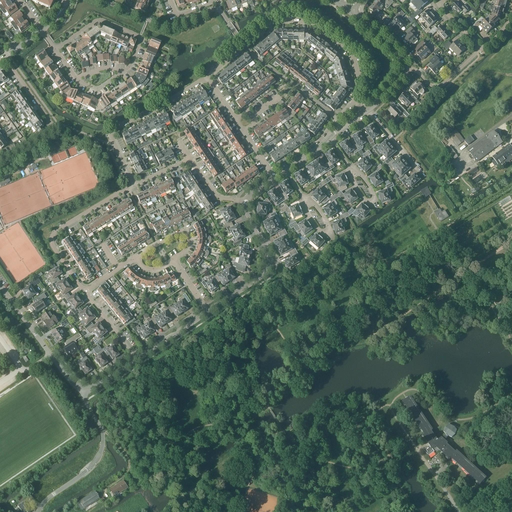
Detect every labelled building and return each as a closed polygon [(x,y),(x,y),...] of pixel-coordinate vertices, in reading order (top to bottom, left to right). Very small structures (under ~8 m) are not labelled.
[(0,8),(1,10),(11,3),(9,1),(11,0),(10,0),(0,0),(0,2),(1,5),(0,5),(0,8)] [(53,0),(31,0),(50,8),(53,0)] [(184,7),(181,0),(175,0),(178,8),(182,7),(182,8),(184,7)] [(237,7),(234,0),(230,0),(229,1),(226,2),(229,10),(232,9),(237,7)] [(234,0),(237,7),(237,8),(242,7),(242,5),(239,0),(234,0)] [(377,0),(373,5),(381,11),(385,6),(388,9),(390,6),(384,2),(382,4),(377,0)] [(425,0),(413,0),(411,2),(414,6),(413,7),(415,9),(416,8),(419,11),(428,2),(425,0)] [(495,0),(494,7),(504,10),(507,0),(495,0)] [(457,2),(451,7),(458,14),(462,11),(465,14),(471,8),(467,3),(462,7),(457,2)] [(13,6),(11,3),(1,10),(3,14),(4,14),(7,12),(9,16),(18,10),(14,5),(13,6)] [(148,7),(137,3),(135,8),(139,10),(139,11),(139,12),(142,13),(143,12),(145,13),(148,7)] [(381,11),(373,5),(370,9),(380,18),(382,15),(379,13),(381,11)] [(491,12),(491,15),(499,19),(501,14),(503,14),(504,10),(494,7),(493,7),(491,12)] [(393,23),(390,27),(394,31),(398,27),(400,29),(406,24),(401,19),(405,15),(400,10),(395,15),(398,18),(393,22),(393,23)] [(11,24),(13,27),(23,20),(21,18),(22,17),(19,11),(10,17),(13,21),(11,23),(11,24)] [(421,17),(425,22),(433,15),(431,13),(430,14),(428,11),(421,17)] [(433,15),(425,22),(429,27),(437,21),(434,18),(435,17),(433,15)] [(491,15),(485,20),(493,28),(496,25),(495,23),(499,19),(491,15)] [(24,22),(23,20),(13,27),(15,30),(16,30),(19,29),(21,32),(29,26),(26,21),(24,22)] [(493,28),(485,20),(480,25),(478,22),(475,26),(480,31),(483,29),(487,34),(493,28)] [(94,36),(100,33),(99,24),(97,24),(96,25),(95,27),(95,29),(91,31),(94,36)] [(100,33),(106,35),(108,30),(104,28),(103,26),(102,25),(101,24),(99,24),(100,33)] [(435,27),(428,33),(431,36),(436,31),(444,40),(450,35),(442,26),(438,30),(435,27)] [(415,32),(411,28),(406,32),(408,35),(403,39),(404,40),(402,42),(405,45),(406,43),(408,45),(411,42),(413,44),(417,40),(415,38),(418,36),(415,33),(415,32)] [(281,39),(277,29),(271,34),(272,35),(269,37),(275,44),(281,39)] [(285,29),(277,29),(281,39),(288,40),(288,30),(285,30),(285,29)] [(104,39),(110,41),(114,31),(113,30),(111,31),(108,30),(106,35),(104,39)] [(306,40),(309,30),(302,30),(302,31),(299,31),(299,40),(306,40)] [(306,40),(312,44),(317,37),(315,35),(316,35),(310,30),(309,30),(306,40)] [(94,36),(91,31),(89,33),(87,33),(85,34),(92,43),(97,40),(94,36)] [(110,41),(116,44),(119,34),(117,33),(116,32),(114,31),(110,41)] [(92,43),(85,34),(84,35),(83,37),(81,39),(88,49),(93,45),(92,43)] [(116,44),(121,46),(125,36),(124,35),(122,35),(119,34),(116,44)] [(121,46),(127,48),(131,39),(128,38),(125,36),(121,46)] [(275,44),(269,37),(265,41),(271,48),(274,45),(276,47),(277,46),(275,44)] [(312,44),(311,46),(315,49),(316,48),(322,40),(317,37),(312,44)] [(81,39),(79,40),(78,40),(77,40),(75,41),(83,52),(84,52),(88,49),(81,39)] [(131,39),(127,48),(125,51),(128,52),(129,49),(132,51),(136,41),(131,39)] [(147,46),(148,47),(158,51),(161,43),(152,39),(150,43),(149,43),(147,46)] [(316,48),(320,51),(326,44),(322,40),(316,48)] [(83,52),(75,41),(74,42),(74,43),(73,44),(71,46),(77,54),(79,56),(83,52)] [(271,48),(265,41),(261,44),(267,51),(271,48)] [(449,41),(443,46),(447,50),(450,48),(458,56),(465,49),(457,41),(452,45),(449,41)] [(422,42),(414,49),(417,52),(416,53),(422,60),(430,52),(429,52),(430,51),(425,45),(422,42)] [(267,51),(261,44),(259,46),(258,45),(254,49),(260,57),(267,51)] [(322,57),(324,54),(330,47),(326,44),(320,51),(318,54),(322,57)] [(77,54),(71,46),(66,49),(72,57),(77,54)] [(146,50),(144,54),(154,58),(158,51),(148,47),(147,51),(146,50)] [(324,54),(328,58),(334,51),(330,47),(324,54)] [(46,54),(43,51),(35,56),(40,63),(49,57),(47,54),(46,54)] [(328,58),(334,62),(343,56),(336,53),(337,53),(334,51),(328,58)] [(144,57),(142,61),(151,65),(154,58),(144,54),(143,57),(144,57)] [(247,54),(242,58),(248,65),(253,61),(247,54)] [(437,54),(432,59),(434,62),(428,67),(435,74),(443,67),(438,61),(441,59),(437,54)] [(275,62),(279,66),(285,59),(281,56),(275,62)] [(334,62),(336,69),(345,67),(344,64),(345,63),(343,56),(334,62)] [(49,57),(40,63),(44,70),(53,64),(50,60),(51,60),(49,57)] [(287,57),(280,66),(284,69),(291,60),(287,57)] [(248,65),(242,58),(238,61),(244,68),(248,65)] [(295,63),(291,60),(284,69),(288,73),(289,72),(289,71),(294,65),(295,63)] [(139,65),(138,68),(148,73),(151,65),(142,61),(140,65),(139,65)] [(244,68),(238,61),(234,64),(240,71),(244,68)] [(53,64),(44,70),(49,76),(58,70),(56,67),(55,67),(53,64)] [(240,71),(234,64),(230,67),(235,75),(240,71)] [(299,68),(294,65),(289,71),(289,72),(293,75),(299,68)] [(235,75),(230,67),(226,71),(231,78),(235,75)] [(137,73),(136,75),(146,84),(149,80),(146,77),(148,73),(138,68),(136,72),(137,72),(137,73)] [(303,71),(299,68),(293,75),(298,78),(303,71)] [(305,69),(303,71),(298,78),(302,81),(309,72),(305,69)] [(58,70),(49,76),(54,83),(62,77),(59,73),(60,73),(58,70)] [(0,77),(5,83),(9,80),(3,71),(0,73),(0,77)] [(231,78),(226,71),(221,74),(227,81),(231,78)] [(314,76),(309,72),(302,81),(306,85),(313,77),(314,76)] [(227,81),(221,74),(217,77),(223,85),(227,81)] [(133,76),(130,78),(136,87),(141,84),(144,87),(146,84),(136,75),(134,76),(133,77),(133,76)] [(270,75),(266,79),(271,86),(276,82),(270,75)] [(62,77),(54,83),(58,89),(68,83),(65,80),(64,80),(62,77)] [(271,86),(266,79),(265,77),(263,78),(262,79),(260,81),(262,82),(267,89),(271,86)] [(317,80),(313,77),(306,85),(305,86),(309,89),(315,83),(316,81),(317,80)] [(353,89),(350,80),(349,80),(348,77),(339,80),(341,87),(353,89)] [(127,81),(124,84),(129,92),(136,87),(130,78),(127,80),(127,81)] [(267,89),(262,82),(260,81),(259,81),(257,82),(256,84),(263,92),(267,89)] [(316,81),(315,83),(309,89),(314,93),(319,86),(321,84),(316,81)] [(418,84),(416,82),(410,88),(414,92),(412,95),(417,100),(418,98),(418,97),(418,96),(420,94),(421,95),(422,95),(423,94),(424,93),(424,92),(423,90),(425,89),(419,83),(418,84)] [(68,83),(58,89),(63,96),(64,97),(71,89),(69,87),(69,86),(70,86),(68,83)] [(119,85),(116,87),(123,96),(129,92),(124,84),(120,86),(119,85)] [(252,87),(259,96),(263,92),(256,84),(254,85),(253,86),(252,87)] [(325,91),(319,86),(314,93),(318,96),(320,94),(321,95),(325,91)] [(114,90),(110,92),(116,101),(123,96),(116,87),(113,89),(114,90)] [(249,92),(254,99),(259,96),(252,87),(250,88),(252,90),(249,92)] [(341,87),(337,92),(344,98),(346,96),(346,95),(353,89),(341,87)] [(71,89),(64,97),(66,98),(73,101),(78,91),(74,89),(74,90),(73,90),(71,89)] [(198,93),(203,101),(204,103),(209,100),(202,89),(199,90),(200,92),(198,93)] [(22,94),(19,90),(9,96),(13,101),(15,99),(22,94)] [(248,90),(243,94),(250,102),(254,99),(249,92),(248,90)] [(81,92),(78,91),(73,101),(72,103),(80,106),(80,104),(84,95),(80,93),(81,92)] [(106,94),(103,96),(109,105),(116,101),(110,92),(107,95),(106,94)] [(344,98),(337,92),(334,97),(341,102),(344,98)] [(203,101),(198,93),(196,94),(195,93),(193,94),(199,104),(203,101)] [(402,102),(407,107),(413,101),(414,102),(417,100),(412,95),(409,97),(405,93),(398,99),(402,102)] [(22,94),(15,99),(18,104),(25,99),(22,94)] [(190,96),(191,98),(189,99),(195,108),(196,110),(201,107),(193,94),(190,96)] [(239,97),(240,99),(246,105),(250,102),(243,94),(239,97)] [(298,94),(294,98),(301,104),(305,99),(298,94)] [(88,97),(84,95),(80,104),(88,107),(92,97),(89,95),(88,97)] [(100,100),(98,100),(99,110),(99,112),(104,112),(103,110),(109,105),(103,96),(100,98),(101,99),(100,100)] [(96,98),(92,97),(88,107),(95,110),(99,110),(98,100),(96,100),(95,99),(96,98)] [(334,97),(330,101),(337,107),(341,102),(334,97)] [(294,98),(291,102),(298,108),(301,104),(294,98)] [(25,99),(18,104),(21,108),(28,103),(25,99)] [(195,108),(189,99),(187,100),(186,99),(183,100),(191,111),(195,108)] [(241,109),(246,105),(240,99),(236,102),(241,109)] [(337,107),(330,101),(328,99),(325,103),(334,111),(337,107)] [(191,112),(191,111),(183,100),(181,102),(182,104),(180,105),(186,115),(191,112)] [(288,110),(294,116),(296,113),(294,112),(298,108),(291,102),(288,107),(290,108),(288,110)] [(21,108),(24,112),(31,107),(28,103),(21,108)] [(186,115),(180,105),(178,106),(177,104),(174,106),(181,116),(182,118),(186,115)] [(391,108),(388,111),(391,114),(390,115),(392,117),(393,116),(395,118),(398,116),(399,117),(402,113),(403,114),(406,112),(400,106),(398,108),(394,104),(390,108),(391,108)] [(181,116),(174,106),(172,108),(173,109),(171,111),(173,115),(171,116),(174,120),(181,116)] [(35,112),(31,107),(24,112),(22,114),(25,119),(35,112)] [(209,115),(212,120),(221,114),(220,113),(218,109),(209,115)] [(285,109),(280,112),(285,120),(290,116),(291,118),(294,116),(288,110),(287,111),(285,109)] [(38,116),(35,112),(25,119),(28,123),(29,122),(38,116)] [(215,125),(224,119),(221,115),(224,114),(222,112),(220,113),(221,114),(212,120),(215,125)] [(280,112),(276,115),(281,123),(285,120),(280,112)] [(163,113),(160,114),(165,124),(170,122),(166,113),(164,114),(163,113)] [(322,113),(318,117),(325,123),(328,118),(322,113)] [(165,124),(160,114),(157,115),(158,117),(156,118),(161,129),(166,127),(165,124)] [(276,115),(271,118),(276,126),(281,123),(276,115)] [(41,121),(38,116),(29,122),(32,127),(41,121)] [(161,129),(156,118),(154,119),(153,117),(150,119),(155,129),(156,131),(161,129)] [(325,123),(318,117),(315,121),(321,127),(325,123)] [(271,118),(267,121),(272,129),(276,126),(271,118)] [(155,129),(150,119),(147,120),(148,122),(146,123),(150,131),(155,129)] [(215,125),(218,129),(227,123),(226,122),(224,119),(215,125)] [(321,127),(315,121),(313,120),(310,124),(311,126),(318,131),(321,127)] [(44,125),(41,121),(32,127),(36,131),(37,130),(39,133),(43,129),(42,127),(44,125)] [(218,129),(221,134),(230,127),(227,124),(230,122),(228,121),(226,122),(227,123),(218,129)] [(267,121),(263,124),(267,132),(268,133),(273,130),(272,129),(267,121)] [(151,133),(150,131),(146,123),(144,124),(143,122),(140,123),(145,134),(146,136),(151,133)] [(145,134),(140,123),(138,125),(138,126),(136,127),(140,136),(145,134)] [(263,124),(258,127),(263,135),(267,132),(263,124)] [(372,124),(368,126),(369,127),(366,129),(370,136),(367,138),(370,144),(374,142),(372,140),(378,136),(373,127),(374,127),(372,124)] [(194,132),(196,130),(193,126),(184,132),(186,136),(185,136),(186,137),(194,132)] [(315,135),(318,131),(311,126),(308,130),(315,135)] [(141,138),(140,136),(136,127),(134,128),(134,127),(131,128),(136,140),(141,138)] [(221,134),(224,138),(233,132),(232,131),(230,127),(221,134)] [(258,127),(253,130),(258,138),(263,135),(258,127)] [(136,140),(131,128),(128,129),(129,131),(127,132),(132,142),(136,140)] [(304,128),(302,128),(301,129),(300,130),(301,131),(300,132),(307,142),(311,138),(309,136),(311,135),(305,128),(304,129),(304,128)] [(227,143),(229,141),(236,136),(233,133),(236,131),(234,129),(232,131),(233,132),(224,138),(227,143)] [(449,135),(458,146),(465,141),(456,130),(449,135)] [(132,142),(127,132),(125,133),(124,131),(121,133),(127,145),(132,142)] [(496,135),(494,131),(468,151),(477,162),(502,142),(499,139),(500,139),(497,135),(496,135)] [(190,141),(197,136),(194,132),(186,137),(187,139),(188,138),(190,141)] [(366,143),(359,133),(353,137),(357,144),(354,146),(361,156),(363,155),(364,155),(361,150),(362,149),(363,147),(362,146),(366,143)] [(302,134),(297,137),(302,145),(307,142),(302,134)] [(202,139),(201,137),(199,139),(197,136),(190,141),(192,144),(191,145),(192,146),(200,141),(202,139)] [(229,141),(232,146),(239,141),(238,140),(236,136),(229,141)] [(474,140),(471,136),(465,141),(468,145),(474,140)] [(293,140),(298,148),(300,146),(301,147),(303,146),(302,145),(297,137),(293,140)] [(232,146),(235,150),(242,145),(239,142),(242,140),(240,138),(238,140),(239,141),(232,146)] [(298,148),(293,140),(291,138),(287,141),(287,142),(293,151),(298,148)] [(449,148),(442,139),(440,141),(449,152),(448,152),(450,155),(450,154),(454,159),(458,156),(451,147),(449,148)] [(5,140),(0,143),(0,147),(1,149),(8,144),(5,140)] [(196,150),(203,145),(200,141),(192,146),(192,148),(194,147),(196,150)] [(343,142),(339,145),(341,147),(342,147),(347,155),(353,151),(355,154),(358,152),(354,146),(352,148),(347,141),(344,143),(343,142)] [(378,149),(382,154),(392,146),(390,143),(389,144),(386,141),(380,146),(378,143),(373,148),(375,151),(378,149)] [(283,145),(289,154),(293,151),(287,142),(286,142),(285,142),(284,143),(283,143),(283,144),(283,145)] [(511,145),(510,143),(501,149),(505,154),(504,155),(508,161),(511,158),(511,156),(511,155),(511,154),(511,145)] [(289,154),(283,145),(282,144),(278,147),(279,149),(284,157),(289,154)] [(198,155),(206,150),(203,145),(196,150),(198,153),(197,154),(198,155)] [(245,150),(244,149),(242,145),(233,152),(236,156),(238,155),(245,150)] [(385,162),(387,164),(392,160),(390,157),(396,152),(394,149),(395,149),(392,146),(382,154),(387,160),(385,162)] [(170,148),(165,150),(169,160),(174,158),(172,154),(175,153),(172,147),(170,148)] [(244,149),(245,150),(238,155),(241,159),(248,154),(245,151),(248,149),(246,147),(244,149)] [(211,153),(208,148),(198,155),(198,157),(200,156),(202,159),(211,153)] [(280,160),(284,157),(279,149),(275,152),(280,160)] [(505,154),(501,149),(492,156),(491,157),(494,160),(492,161),(492,163),(494,166),(496,166),(497,165),(498,165),(503,162),(504,164),(508,161),(504,155),(505,154)] [(165,150),(160,153),(164,162),(169,160),(165,150)] [(329,153),(325,155),(330,162),(327,164),(331,170),(334,168),(332,165),(338,161),(333,153),(334,152),(332,150),(328,152),(329,153)] [(129,155),(130,157),(129,158),(130,160),(140,156),(138,151),(129,155)] [(280,160),(275,152),(273,151),(269,154),(275,163),(280,160)] [(363,170),(365,173),(372,167),(367,162),(369,160),(370,158),(368,156),(371,154),(369,151),(364,155),(363,155),(365,158),(358,165),(360,168),(362,171),(363,170)] [(145,153),(140,156),(130,160),(132,163),(133,163),(134,165),(145,159),(147,158),(145,153)] [(159,165),(164,162),(160,153),(155,155),(159,165)] [(211,153),(202,159),(204,162),(203,163),(204,164),(212,159),(214,157),(211,153)] [(396,171),(407,162),(404,160),(403,160),(401,158),(395,163),(392,160),(387,164),(389,167),(390,167),(394,173),(396,171)] [(145,159),(134,165),(135,167),(133,167),(135,170),(145,165),(147,164),(145,159)] [(208,168),(215,163),(212,159),(204,164),(204,166),(206,165),(208,168)] [(322,176),(331,170),(327,164),(324,166),(320,159),(317,161),(316,160),(313,162),(320,173),(322,176)] [(320,173),(313,162),(309,165),(310,166),(307,168),(312,174),(309,176),(313,182),(316,180),(314,177),(320,173)] [(401,181),(407,177),(404,174),(410,169),(408,166),(409,165),(407,162),(396,171),(401,177),(399,178),(401,181)] [(210,173),(218,168),(215,163),(208,168),(210,171),(209,172),(210,173)] [(145,165),(135,170),(136,173),(138,172),(139,174),(147,170),(145,165)] [(254,166),(249,169),(254,176),(257,174),(258,175),(259,174),(254,166)] [(221,172),(218,168),(210,173),(210,175),(212,174),(214,177),(221,172)] [(244,172),(250,180),(251,179),(251,178),(254,176),(249,169),(244,172)] [(181,176),(184,182),(193,176),(189,172),(186,174),(186,173),(181,176)] [(250,180),(244,172),(240,175),(245,182),(248,180),(249,181),(250,180)] [(297,173),(294,175),(295,178),(296,177),(302,186),(308,182),(309,184),(313,182),(309,176),(306,178),(301,172),(298,174),(297,173)] [(377,173),(369,178),(371,181),(371,182),(373,185),(373,184),(375,187),(383,183),(377,173)] [(331,177),(325,181),(327,184),(332,181),(332,182),(335,183),(337,182),(340,187),(338,188),(340,192),(341,192),(347,189),(346,185),(348,184),(347,181),(346,177),(345,178),(344,174),(336,178),(333,180),(331,177)] [(409,180),(407,177),(401,181),(404,184),(409,191),(413,189),(412,187),(419,181),(419,182),(422,180),(419,176),(418,177),(415,174),(409,180)] [(245,182),(240,175),(236,178),(241,186),(242,185),(242,184),(245,182)] [(193,176),(184,182),(187,186),(196,181),(193,176)] [(169,181),(166,182),(168,187),(170,191),(171,192),(176,190),(171,179),(171,180),(170,178),(169,179),(169,181)] [(241,186),(236,178),(231,181),(235,187),(236,188),(239,186),(240,187),(241,186)] [(9,179),(0,182),(0,184),(1,187),(11,183),(9,179)] [(235,187),(231,181),(230,179),(225,182),(231,191),(232,190),(232,189),(235,187)] [(283,184),(280,186),(284,193),(281,195),(285,200),(288,198),(287,196),(293,192),(287,184),(288,183),(286,180),(282,183),(283,184)] [(187,186),(187,187),(190,191),(199,185),(196,181),(187,186)] [(170,191),(168,187),(166,182),(163,183),(162,183),(162,182),(160,183),(165,193),(170,191)] [(231,191),(225,182),(221,185),(226,193),(229,190),(230,191),(231,191)] [(165,193),(160,183),(159,183),(159,184),(159,185),(156,187),(160,195),(165,193)] [(192,190),(195,194),(202,190),(199,185),(192,190)] [(155,198),(150,187),(149,188),(150,189),(149,190),(146,191),(150,200),(155,198)] [(160,195),(156,187),(153,188),(152,187),(150,187),(155,198),(160,195)] [(425,197),(430,194),(426,188),(420,191),(423,196),(424,195),(425,197)] [(325,197),(318,189),(312,196),(314,198),(314,199),(317,201),(320,203),(321,202),(324,204),(329,200),(330,200),(326,196),(325,197)] [(193,195),(196,200),(205,194),(202,190),(195,194),(193,195)] [(279,196),(274,190),(271,192),(270,191),(267,194),(274,204),(275,203),(277,206),(283,202),(285,200),(281,195),(279,196)] [(353,193),(351,190),(344,195),(344,194),(343,195),(341,192),(340,192),(335,195),(337,198),(340,197),(342,200),(344,201),(347,199),(351,204),(358,199),(356,196),(354,193),(353,193)] [(390,201),(387,190),(378,193),(380,197),(379,197),(380,200),(381,200),(382,204),(390,201)] [(151,202),(150,200),(146,191),(144,193),(142,192),(141,192),(146,202),(146,204),(151,202)] [(146,202),(141,192),(140,193),(139,195),(136,196),(141,205),(146,202)] [(199,204),(201,203),(208,199),(205,194),(196,200),(199,204)] [(504,200),(499,203),(501,206),(511,200),(509,197),(504,200)] [(124,200),(123,201),(129,210),(134,207),(129,199),(126,201),(125,200),(124,200)] [(201,203),(204,208),(211,203),(208,199),(201,203)] [(271,204),(267,199),(264,201),(264,202),(262,203),(262,204),(259,204),(259,207),(258,207),(257,211),(258,211),(258,214),(259,214),(259,216),(264,216),(264,215),(266,215),(266,212),(268,212),(269,211),(270,207),(269,206),(271,204)] [(330,204),(323,209),(325,212),(327,215),(329,218),(337,213),(333,208),(336,206),(337,203),(335,200),(331,203),(331,202),(330,203),(330,204)] [(119,205),(125,215),(130,212),(129,210),(123,201),(122,201),(122,202),(122,203),(119,205)] [(211,203),(204,208),(207,213),(211,211),(211,210),(214,208),(211,203)] [(365,207),(362,204),(355,212),(352,214),(355,217),(358,217),(360,214),(364,218),(370,212),(367,209),(368,209),(365,206),(365,207)] [(115,206),(114,206),(120,216),(121,218),(125,215),(119,205),(117,206),(115,206)] [(287,206),(281,210),(283,213),(286,211),(286,213),(289,214),(292,213),(294,218),(302,215),(301,212),(301,211),(300,208),(299,208),(298,205),(289,209),(287,206)] [(113,209),(110,210),(115,219),(120,216),(114,206),(113,207),(113,208),(113,209)] [(221,215),(223,218),(232,214),(231,212),(232,211),(230,208),(229,208),(224,210),(222,207),(215,211),(217,214),(218,214),(219,216),(221,215)] [(187,209),(182,211),(186,220),(191,218),(187,209)] [(440,209),(434,213),(440,222),(448,217),(444,211),(442,212),(440,209)] [(106,211),(105,212),(111,221),(115,219),(110,210),(107,212),(106,212),(106,211)] [(186,220),(182,211),(181,210),(176,212),(177,214),(181,222),(186,220)] [(104,214),(101,216),(106,224),(107,226),(112,223),(111,221),(105,212),(103,213),(104,213),(104,214)] [(181,222),(177,214),(176,212),(171,215),(172,216),(176,225),(181,222)] [(264,227),(266,230),(278,224),(274,218),(277,216),(275,213),(269,216),(271,219),(264,223),(265,226),(264,227)] [(335,231),(336,234),(344,231),(342,225),(345,224),(346,222),(345,218),(349,217),(347,213),(340,216),(342,220),(340,220),(341,221),(333,224),(334,227),(333,228),(334,231),(335,231)] [(224,229),(226,228),(231,225),(230,222),(235,220),(235,219),(236,218),(234,215),(233,215),(232,214),(223,218),(225,222),(223,223),(224,225),(223,226),(224,229)] [(176,225),(172,216),(171,215),(166,217),(167,218),(171,227),(176,225)] [(97,217),(95,218),(101,227),(106,224),(101,216),(98,218),(97,217)] [(171,227),(167,218),(166,217),(162,219),(162,221),(166,229),(171,227)] [(94,220),(92,222),(97,230),(101,227),(95,218),(94,218),(95,219),(94,220)] [(166,229),(162,221),(162,219),(157,221),(157,223),(161,232),(166,229)] [(161,232),(157,223),(157,221),(152,224),(156,234),(161,232)] [(193,226),(195,230),(204,227),(201,221),(193,226)] [(295,223),(289,226),(291,229),(294,228),(296,231),(299,231),(301,230),(305,235),(312,230),(310,227),(310,226),(308,223),(308,224),(306,221),(299,226),(298,225),(297,225),(295,223)] [(87,223),(86,223),(92,233),(97,230),(92,222),(89,223),(88,223),(87,223)] [(87,236),(92,233),(86,223),(85,224),(85,225),(85,226),(82,228),(87,236)] [(278,224),(266,230),(268,234),(269,233),(271,236),(278,232),(280,236),(286,232),(284,229),(281,230),(278,224)] [(231,232),(232,236),(241,231),(240,230),(241,229),(240,226),(239,226),(238,225),(233,228),(231,225),(226,228),(229,234),(231,232)] [(195,230),(197,235),(206,233),(204,227),(195,230)] [(140,233),(145,241),(149,238),(144,229),(139,232),(140,233)] [(241,231),(232,236),(235,242),(232,243),(234,247),(241,243),(239,240),(244,237),(244,236),(245,236),(243,232),(242,233),(241,231)] [(134,235),(140,244),(145,241),(140,233),(139,232),(134,235)] [(286,232),(280,236),(281,239),(274,242),(276,246),(275,246),(277,250),(288,243),(286,240),(288,239),(288,237),(286,232)] [(131,239),(136,247),(140,244),(134,235),(130,237),(131,239)] [(316,235),(310,241),(318,249),(324,242),(322,240),(322,239),(319,237),(316,235)] [(63,246),(64,248),(73,241),(70,237),(67,239),(67,238),(63,240),(64,241),(62,242),(64,245),(64,246),(63,246)] [(126,242),(131,250),(136,247),(131,239),(126,242)] [(125,240),(120,243),(126,253),(131,250),(126,242),(125,240)] [(67,249),(68,251),(76,246),(73,241),(64,248),(65,249),(66,248),(67,249)] [(288,243),(277,250),(278,253),(280,252),(281,256),(288,252),(290,255),(296,252),(294,248),(291,242),(288,243)] [(122,256),(126,253),(120,243),(116,246),(122,256)] [(69,255),(70,257),(79,250),(82,249),(79,244),(76,246),(68,251),(70,254),(70,255),(69,255)] [(241,254),(240,258),(249,260),(250,258),(251,258),(252,255),(251,254),(251,253),(245,252),(246,249),(245,249),(246,245),(241,244),(240,247),(238,247),(237,250),(239,251),(238,253),(241,254)] [(195,250),(208,255),(209,253),(208,251),(205,250),(206,247),(197,245),(195,250)] [(73,258),(74,260),(82,255),(79,250),(70,257),(71,258),(72,257),(73,258)] [(195,250),(193,254),(201,260),(203,257),(205,258),(207,257),(208,255),(195,250)] [(292,258),(285,262),(286,265),(285,266),(288,270),(291,268),(290,268),(299,263),(295,256),(298,255),(296,252),(290,255),(292,258)] [(201,260),(193,254),(190,258),(197,265),(198,267),(203,261),(201,260)] [(75,264),(76,266),(85,259),(82,255),(74,260),(76,263),(76,264),(75,264)] [(190,258),(186,261),(191,269),(197,265),(190,258)] [(249,260),(240,258),(238,264),(236,263),(235,267),(236,267),(235,270),(239,271),(243,272),(245,266),(248,267),(249,260)] [(79,267),(80,269),(88,264),(85,259),(76,266),(77,267),(78,266),(79,267)] [(88,264),(80,269),(82,272),(82,273),(81,273),(82,274),(94,267),(91,262),(88,264)] [(226,271),(223,273),(228,282),(230,281),(231,281),(234,279),(233,278),(234,278),(231,273),(234,271),(229,265),(226,267),(227,268),(225,269),(226,271)] [(94,267),(82,275),(83,276),(83,275),(85,275),(87,278),(88,277),(89,278),(92,276),(91,275),(93,274),(94,275),(98,273),(94,267)] [(128,278),(135,271),(131,267),(123,272),(126,275),(123,277),(123,278),(125,281),(128,278)] [(48,279),(52,284),(57,281),(55,278),(61,274),(60,271),(59,268),(58,268),(57,268),(52,271),(52,270),(49,272),(50,273),(48,274),(51,278),(48,279)] [(139,274),(135,271),(128,278),(133,282),(139,274)] [(218,274),(213,277),(217,282),(220,280),(223,285),(224,285),(224,286),(227,284),(227,283),(228,282),(223,273),(220,275),(218,274)] [(139,274),(133,282),(136,284),(135,286),(135,288),(138,289),(143,276),(139,274)] [(162,276),(166,285),(167,289),(170,288),(170,286),(169,284),(172,282),(167,274),(162,276)] [(148,278),(143,276),(138,289),(140,290),(142,289),(142,286),(146,287),(148,278)] [(158,278),(157,278),(159,287),(166,285),(162,276),(158,278)] [(209,282),(206,284),(209,289),(209,290),(208,291),(209,292),(209,293),(210,293),(211,292),(212,293),(217,289),(214,284),(217,282),(213,277),(213,276),(209,278),(208,279),(208,280),(208,281),(209,282)] [(31,286),(23,291),(28,299),(35,294),(31,288),(38,283),(37,281),(35,282),(34,279),(29,283),(31,286)] [(59,290),(69,284),(67,281),(66,281),(65,279),(59,283),(57,281),(52,284),(55,289),(57,287),(59,290)] [(59,295),(62,300),(67,296),(66,294),(72,289),(70,287),(71,286),(69,284),(59,290),(61,293),(59,295)] [(99,296),(107,289),(104,285),(101,287),(100,287),(97,289),(98,290),(96,291),(98,293),(98,295),(99,296)] [(103,299),(111,293),(107,289),(99,296),(100,297),(101,297),(103,299)] [(105,305),(114,298),(111,293),(103,299),(105,302),(105,303),(105,305)] [(34,310),(36,313),(45,307),(42,303),(45,301),(43,299),(46,298),(43,294),(37,298),(40,301),(32,307),(32,308),(33,310),(34,310)] [(70,306),(80,298),(78,296),(77,296),(75,294),(69,299),(67,296),(62,300),(66,305),(68,303),(70,306)] [(501,295),(493,299),(496,304),(504,299),(501,295)] [(179,302),(176,304),(182,313),(183,312),(184,313),(187,310),(187,309),(184,304),(187,302),(182,296),(179,298),(180,299),(178,300),(179,302)] [(74,315),(79,311),(77,308),(83,304),(81,301),(82,301),(80,298),(70,306),(73,309),(70,310),(74,315)] [(110,308),(118,302),(114,298),(105,305),(106,306),(107,305),(108,305),(110,308)] [(112,313),(123,305),(119,300),(118,302),(110,308),(112,310),(112,311),(111,312),(112,313)] [(182,313),(176,304),(171,308),(170,306),(167,308),(170,313),(173,312),(176,316),(177,316),(177,317),(181,315),(180,314),(182,313)] [(115,314),(117,316),(126,309),(123,305),(112,313),(113,314),(114,314),(115,314)] [(163,313),(160,315),(165,324),(167,323),(167,324),(171,321),(170,321),(171,320),(167,315),(170,313),(167,308),(166,307),(161,310),(163,313)] [(82,320),(91,313),(89,310),(89,311),(87,308),(81,313),(79,311),(74,315),(78,319),(80,317),(82,320)] [(129,313),(126,309),(117,316),(119,319),(119,320),(118,320),(119,321),(129,313)] [(45,319),(46,320),(43,322),(44,323),(44,324),(45,327),(46,327),(47,328),(51,326),(52,326),(54,325),(54,324),(57,322),(53,315),(52,316),(49,311),(42,316),(44,319),(45,319)] [(94,315),(91,313),(82,320),(84,323),(82,325),(86,329),(91,325),(89,323),(95,318),(93,316),(94,315)] [(129,313),(119,321),(120,322),(121,322),(122,322),(124,325),(125,323),(127,326),(135,320),(133,317),(130,313),(129,313)] [(165,324),(160,315),(156,318),(155,316),(150,319),(154,324),(156,323),(159,328),(160,327),(161,328),(164,326),(164,325),(165,324)] [(148,323),(143,327),(148,335),(150,334),(151,335),(154,333),(153,332),(154,331),(151,326),(154,324),(150,319),(149,318),(146,320),(148,323)] [(69,322),(67,319),(60,324),(62,327),(69,322)] [(94,335),(103,327),(101,324),(100,325),(98,323),(93,327),(91,325),(86,329),(89,334),(92,332),(94,335)] [(138,326),(132,329),(137,336),(140,334),(143,339),(144,338),(144,339),(147,337),(147,336),(148,335),(143,327),(140,329),(138,326)] [(105,330),(103,327),(94,335),(96,337),(94,339),(98,344),(103,340),(101,337),(106,333),(105,330)] [(59,328),(52,333),(55,338),(55,339),(56,341),(57,341),(58,342),(66,337),(59,328)] [(67,355),(68,356),(73,353),(74,354),(77,352),(76,351),(78,350),(73,344),(76,342),(74,341),(80,336),(78,332),(64,342),(66,346),(64,348),(65,350),(64,351),(65,352),(67,355)] [(101,350),(99,346),(93,349),(96,354),(97,353),(99,355),(95,358),(96,360),(95,360),(97,363),(98,362),(101,367),(102,367),(105,366),(104,365),(107,363),(103,357),(105,355),(102,350),(101,350)] [(107,346),(102,350),(105,355),(108,353),(112,359),(115,358),(118,357),(118,356),(118,355),(115,350),(116,350),(114,347),(113,348),(112,346),(108,349),(107,346)] [(86,374),(86,375),(89,373),(88,372),(91,370),(87,364),(90,362),(86,357),(81,360),(83,363),(79,365),(80,367),(79,368),(81,370),(82,370),(85,374),(86,374)] [(432,429),(411,396),(403,401),(405,405),(406,405),(408,407),(407,408),(410,411),(410,412),(412,414),(414,418),(415,418),(416,421),(418,425),(419,425),(421,427),(420,427),(423,431),(423,432),(423,431),(425,434),(422,436),(424,439),(425,439),(430,446),(423,450),(428,455),(435,451),(435,450),(439,448),(447,455),(446,456),(449,459),(451,457),(453,459),(453,460),(454,461),(454,460),(457,462),(456,462),(459,465),(462,467),(461,467),(465,470),(465,471),(465,470),(467,472),(471,475),(470,476),(471,476),(471,475),(473,477),(473,478),(476,481),(477,481),(480,484),(486,477),(456,450),(455,452),(447,444),(448,443),(444,440),(449,435),(451,436),(452,436),(456,432),(456,430),(451,425),(449,425),(445,430),(445,431),(447,433),(442,438),(442,437),(438,440),(437,439),(431,430),(432,429)] [(123,481),(109,489),(111,492),(110,493),(111,494),(112,494),(114,497),(127,488),(123,481)] [(95,491),(79,501),(84,509),(99,499),(95,491)] [(24,502),(17,506),(20,511),(25,511),(26,511),(29,511),(27,507),(25,508),(24,505),(25,505),(24,502)]
